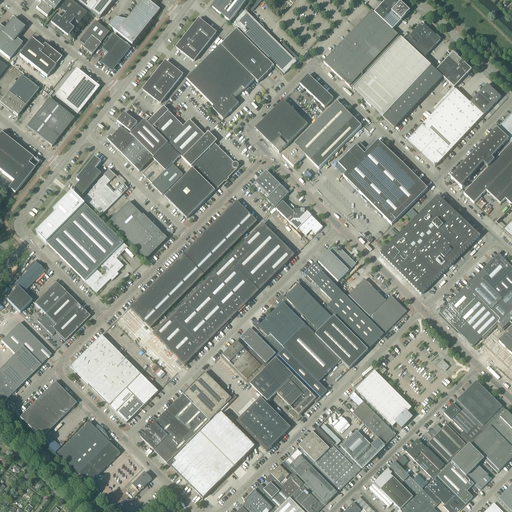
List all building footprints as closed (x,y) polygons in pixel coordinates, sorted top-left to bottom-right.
[(34,0),(41,5),(37,10),(40,13),(46,18),(52,11),(53,12),(62,0),(34,0)] [(55,27),(59,30),(77,7),(67,0),(60,9),(66,14),(55,27)] [(74,0),(99,19),(114,0),(74,0)] [(144,0),(143,0),(125,21),(114,19),(108,27),(131,45),(150,22),(157,13),(158,12),(158,11),(157,10),(156,9),(144,0)] [(218,0),(212,9),(230,23),(247,0),(218,0)] [(386,0),(382,4),(391,13),(400,4),(396,0),(386,0)] [(382,4),(378,9),(387,17),(391,13),(382,4)] [(387,17),(383,22),(386,25),(392,31),(409,12),(410,11),(405,7),(405,8),(400,4),(391,13),(387,17)] [(77,7),(59,30),(63,33),(74,20),(79,24),(87,15),(77,7)] [(374,13),(374,14),(383,22),(387,17),(378,9),(374,13)] [(232,26),(236,30),(274,68),(283,76),(299,60),(283,44),(280,47),(245,11),(232,26)] [(386,25),(383,22),(374,14),(372,12),(323,63),(351,89),(356,84),(382,56),(400,38),(392,31),(386,25)] [(0,52),(4,56),(9,60),(22,44),(16,39),(24,29),(13,19),(4,30),(0,26),(0,52)] [(176,49),(185,56),(193,62),(215,34),(199,21),(176,49)] [(91,56),(91,57),(109,34),(95,22),(80,41),(85,45),(82,49),(82,50),(83,49),(91,56)] [(404,43),(414,52),(423,60),(440,42),(440,41),(441,40),(436,36),(435,37),(426,28),(422,24),(421,24),(417,28),(417,29),(404,43)] [(220,46),(255,80),(258,84),(271,70),(270,69),(271,68),(272,68),(273,68),(274,68),(236,30),(223,44),(224,45),(223,46),(222,46),(222,45),(221,45),(221,46),(220,46)] [(101,64),(102,64),(111,71),(129,49),(113,36),(101,50),(108,56),(101,64)] [(414,52),(404,43),(401,39),(368,73),(398,102),(430,67),(423,60),(414,52)] [(59,57),(58,56),(46,46),(43,50),(31,40),(19,56),(46,78),(55,67),(53,65),(59,57)] [(255,80),(220,46),(186,80),(213,107),(212,109),(223,120),(238,105),(232,98),(242,88),(244,91),(255,80)] [(453,53),(450,56),(435,71),(454,89),(467,75),(467,76),(471,71),(471,70),(457,58),(458,57),(454,53),(453,53)] [(143,91),(160,104),(182,76),(165,63),(143,91)] [(431,68),(414,85),(383,119),(394,130),(442,78),(431,68)] [(76,71),(59,93),(56,97),(77,114),(79,111),(78,110),(95,89),(78,75),(79,74),(76,71)] [(299,85),(324,109),(333,100),(308,76),(299,85)] [(21,77),(8,93),(0,103),(0,104),(1,104),(9,111),(12,114),(12,113),(17,117),(38,90),(24,79),(21,77)] [(487,85),(478,95),(492,107),(500,98),(487,85)] [(455,90),(437,109),(407,142),(419,153),(418,153),(435,168),(483,117),(473,107),(455,90)] [(366,99),(364,101),(371,108),(379,99),(372,93),(369,96),(366,94),(364,97),(366,99)] [(492,107),(478,95),(470,104),(483,116),(492,107)] [(52,148),(66,129),(74,120),(49,100),(26,128),(52,148)] [(278,153),(279,154),(307,125),(284,102),(262,123),(265,126),(262,130),(274,145),(272,147),(273,148),(273,149),(273,150),(274,151),(275,152),(276,153),(277,153),(278,153)] [(282,157),(293,168),(296,165),(297,166),(300,164),(299,163),(305,156),(307,159),(318,169),(318,170),(319,170),(343,146),(361,128),(361,127),(353,119),(350,116),(347,114),(337,103),(336,103),(301,138),(282,157)] [(147,124),(168,144),(192,169),(215,192),(238,169),(238,168),(238,166),(237,165),(236,164),(234,164),(233,165),(214,145),(217,142),(208,133),(205,136),(189,121),(183,127),(168,112),(164,108),(147,124)] [(501,125),(497,130),(511,143),(511,113),(509,117),(501,125)] [(168,144),(147,124),(144,121),(136,130),(134,128),(137,124),(124,114),(117,122),(120,125),(118,127),(120,128),(134,139),(153,159),(167,145),(168,144)] [(134,139),(120,128),(117,133),(117,132),(112,138),(110,137),(107,140),(121,155),(134,139)] [(487,169),(511,144),(497,130),(495,131),(456,172),(457,173),(453,177),(453,176),(449,181),(452,184),(453,182),(459,188),(462,190),(460,188),(467,181),(467,180),(478,169),(481,172),(485,167),(487,169)] [(1,134),(0,134),(0,171),(13,182),(8,189),(15,194),(35,169),(28,164),(33,159),(1,134)] [(139,173),(153,159),(134,139),(121,155),(139,173)] [(343,177),(356,190),(392,226),(396,222),(396,221),(426,191),(428,190),(427,190),(421,183),(416,178),(407,170),(408,170),(378,142),(366,155),(357,146),(356,147),(339,164),(347,173),(343,177)] [(511,144),(487,169),(463,195),(474,204),(486,192),(487,193),(488,193),(488,196),(490,196),(500,205),(505,200),(511,206),(511,144)] [(180,157),(167,145),(153,159),(155,162),(142,175),(145,178),(146,178),(147,178),(149,180),(149,182),(152,185),(152,186),(162,196),(183,175),(172,165),(180,157)] [(94,158),(85,169),(76,180),(80,183),(74,190),(82,197),(101,175),(95,170),(101,163),(94,158)] [(215,192),(192,169),(164,197),(187,220),(215,192)] [(124,185),(123,184),(122,184),(114,192),(113,194),(112,192),(113,191),(109,187),(108,188),(106,186),(107,185),(115,177),(109,170),(108,170),(106,173),(103,176),(104,176),(98,183),(93,189),(89,193),(89,194),(83,200),(84,201),(82,203),(85,205),(86,203),(88,205),(100,217),(121,196),(128,190),(128,189),(124,185)] [(269,197),(266,200),(274,209),(289,194),(266,172),(255,183),(269,197)] [(47,245),(85,283),(85,282),(96,294),(111,279),(112,281),(113,281),(118,276),(116,274),(123,267),(112,256),(123,244),(86,206),(85,207),(84,206),(85,206),(85,205),(82,203),(71,192),(72,193),(53,212),(56,214),(35,234),(36,234),(46,244),(47,244),(48,244),(47,245)] [(429,206),(407,229),(398,237),(393,242),(394,242),(380,255),(415,290),(417,292),(421,296),(427,290),(439,277),(455,262),(479,237),(448,207),(437,198),(429,206)] [(236,202),(223,215),(244,236),(257,223),(236,202)] [(163,236),(160,233),(143,216),(142,216),(129,203),(109,223),(147,260),(167,240),(163,236)] [(276,210),(275,210),(297,231),(299,229),(311,217),(308,214),(307,213),(304,215),(304,214),(303,214),(301,211),(301,210),(298,210),(297,211),(296,210),(293,210),(293,212),(292,212),(283,203),(276,210)] [(412,220),(417,215),(412,210),(406,215),(412,220)] [(223,215),(209,228),(230,249),(244,236),(223,215)] [(311,217),(299,229),(305,235),(310,230),(315,235),(323,228),(311,217)] [(511,221),(503,231),(511,240),(511,221)] [(262,225),(185,303),(153,334),(184,366),(202,349),(241,310),(294,257),(262,225)] [(209,228),(196,242),(217,263),(230,249),(209,228)] [(196,242),(183,255),(204,276),(217,263),(196,242)] [(343,254),(341,252),(341,247),(336,247),(336,249),(332,249),(318,263),(338,283),(355,265),(355,264),(345,254),(343,254)] [(183,255),(170,268),(191,289),(204,276),(183,255)] [(498,255),(492,261),(469,284),(439,314),(473,348),(482,339),(483,340),(497,327),(499,329),(497,330),(500,333),(511,320),(511,268),(506,262),(498,255)] [(325,309),(368,351),(386,334),(356,304),(348,296),(316,265),(315,263),(311,267),(304,274),(332,302),(325,309)] [(17,288),(7,301),(20,314),(31,302),(23,294),(45,272),(36,264),(14,285),(17,288)] [(170,268),(156,281),(177,303),(191,289),(170,268)] [(356,304),(386,334),(405,315),(405,310),(391,296),(385,302),(364,280),(348,296),(356,304)] [(156,281),(143,295),(164,316),(177,303),(156,281)] [(308,326),(351,368),(368,351),(325,309),(312,296),(297,281),(296,281),(296,282),(296,284),(297,284),(300,287),(286,300),(283,297),(281,297),(280,298),(308,326)] [(35,304),(45,315),(67,294),(66,294),(56,283),(35,304)] [(67,294),(45,315),(38,322),(52,336),(55,333),(65,342),(90,317),(67,294)] [(164,316),(143,295),(130,308),(151,329),(164,316)] [(252,326),(265,339),(280,354),(308,326),(280,298),(276,302),(280,306),(278,308),(264,321),(265,321),(264,322),(265,322),(261,326),(256,322),(252,326)] [(51,356),(33,338),(19,324),(1,342),(15,356),(0,370),(0,398),(4,403),(15,392),(15,391),(33,373),(33,374),(40,366),(51,356)] [(278,356),(320,399),(327,392),(318,383),(340,361),(349,370),(351,368),(308,326),(280,354),(278,356)] [(511,327),(498,342),(511,355),(511,327)] [(245,333),(238,340),(266,368),(278,356),(280,354),(265,339),(262,342),(250,330),(246,334),(245,333)] [(70,368),(112,410),(127,424),(143,408),(158,393),(102,336),(101,336),(102,337),(86,352),(71,368),(70,367),(70,368)] [(485,344),(491,350),(498,342),(492,336),(485,344)] [(248,386),(249,385),(266,368),(238,340),(233,345),(234,346),(225,354),(225,353),(220,358),(248,386)] [(491,350),(496,356),(504,348),(498,342),(491,350)] [(510,354),(504,348),(496,356),(502,362),(510,354)] [(511,363),(511,355),(510,354),(502,362),(508,368),(511,363)] [(249,385),(262,398),(267,402),(276,394),(293,410),(289,414),(294,419),(299,414),(300,416),(314,402),(316,404),(320,399),(278,356),(266,368),(249,385)] [(438,365),(444,372),(448,368),(442,361),(438,365)] [(382,376),(386,371),(384,369),(381,366),(377,370),(382,376)] [(394,392),(374,372),(355,391),(390,427),(390,426),(394,423),(401,430),(413,418),(405,411),(409,407),(394,392)] [(153,425),(140,438),(159,456),(168,466),(173,462),(221,414),(236,398),(234,396),(232,398),(231,399),(224,393),(205,373),(204,373),(195,383),(191,386),(190,388),(188,390),(169,409),(167,411),(159,418),(153,425)] [(477,425),(483,431),(504,410),(476,382),(455,403),(461,410),(477,425)] [(55,383),(41,397),(19,418),(55,454),(57,451),(43,437),(76,404),(55,383)] [(267,402),(262,398),(261,399),(260,398),(236,422),(267,453),(292,427),(267,402)] [(352,414),(378,439),(385,446),(395,436),(363,403),(352,414)] [(459,436),(469,445),(479,435),(483,431),(477,425),(461,410),(460,411),(453,405),(444,413),(443,414),(444,415),(450,421),(451,421),(463,432),(459,436)] [(483,431),(469,445),(480,456),(482,458),(497,474),(499,471),(501,469),(502,469),(505,466),(505,465),(507,463),(508,463),(511,458),(511,417),(509,415),(506,412),(504,410),(483,431)] [(171,468),(170,468),(173,470),(182,480),(185,482),(185,483),(202,500),(203,500),(204,499),(205,498),(207,495),(208,494),(224,479),(225,478),(228,475),(231,472),(238,465),(241,462),(243,459),(244,459),(252,451),(255,448),(251,444),(221,414),(173,462),(175,464),(171,468)] [(117,456),(119,454),(108,443),(109,442),(97,428),(95,430),(89,423),(58,454),(89,485),(117,456)] [(427,445),(428,447),(448,466),(451,463),(469,445),(459,436),(447,424),(445,426),(446,426),(442,430),(436,425),(427,434),(432,439),(427,445)] [(324,426),(319,430),(336,447),(341,442),(324,426)] [(288,469),(303,485),(325,506),(339,492),(360,471),(339,450),(318,428),(300,446),(303,449),(299,453),(302,455),(288,469)] [(351,437),(339,450),(360,471),(361,469),(362,469),(385,446),(378,439),(370,446),(356,432),(356,433),(351,437)] [(433,481),(437,477),(448,466),(428,447),(430,449),(427,452),(425,450),(426,449),(417,440),(412,445),(405,453),(433,481)] [(480,456),(469,445),(451,463),(474,486),(479,491),(483,488),(484,486),(491,479),(477,465),(478,464),(477,463),(482,458),(480,456)] [(400,511),(402,511),(405,509),(423,491),(400,469),(402,467),(401,466),(406,461),(402,456),(379,479),(378,479),(373,484),(374,485),(393,504),(400,511)] [(451,463),(448,466),(437,477),(465,506),(473,498),(467,493),(474,486),(451,463)] [(269,477),(268,478),(289,499),(303,485),(288,469),(282,464),(269,477)] [(132,486),(139,493),(152,480),(145,473),(132,486)] [(423,491),(437,506),(441,502),(444,506),(443,507),(447,511),(455,511),(457,510),(459,511),(465,506),(437,477),(433,481),(423,491)] [(261,485),(257,489),(278,510),(289,499),(268,478),(265,481),(269,485),(265,490),(261,485)] [(289,499),(302,511),(318,511),(324,506),(325,506),(303,485),(289,499)] [(374,485),(373,486),(370,488),(369,489),(369,490),(381,502),(388,508),(393,504),(374,485)] [(496,501),(507,511),(511,511),(511,485),(498,500),(499,501),(498,501),(498,502),(498,501),(497,501),(496,501)] [(253,511),(252,511),(276,511),(278,510),(257,489),(244,502),(250,508),(249,509),(253,511)] [(437,506),(423,491),(405,509),(408,511),(436,511),(433,509),(437,506)] [(289,499),(278,510),(276,511),(302,511),(289,499)] [(359,511),(360,511),(362,509),(356,503),(355,502),(355,503),(353,505),(350,508),(345,511),(359,511)]
